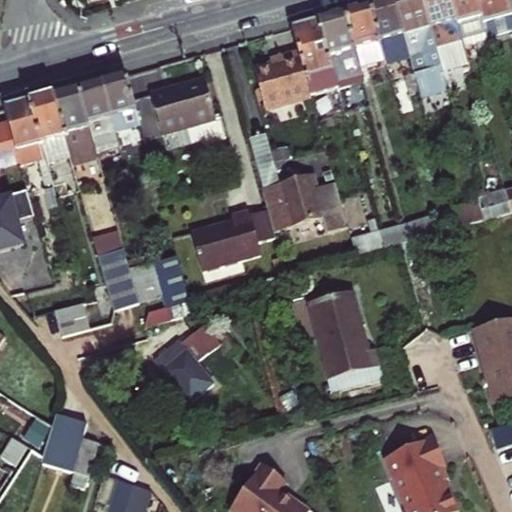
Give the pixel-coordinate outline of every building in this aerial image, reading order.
[(404,39),(411,61),(423,99),(449,92),(443,72),(437,53),(421,0),(400,0),(393,2),(404,39)] [(421,0),(437,53),(443,72),(470,64),(466,50),(458,21),(451,0),(421,0)] [(491,43),(490,37),(478,0),(451,0),(458,21),(466,50),(491,43)] [(478,0),(490,37),(511,30),(511,11),(508,1),(507,0),(478,0)] [(400,41),(404,39),(393,2),(382,6),(369,9),(384,60),(404,54),(400,41)] [(384,60),(369,9),(358,13),(344,17),(361,74),(386,67),(384,60)] [(332,20),(317,25),(337,93),(364,85),(361,74),(344,17),(332,20)] [(304,29),(290,33),(297,55),(311,101),(337,93),(317,25),(304,29)] [(312,104),(311,101),(297,55),(277,61),(271,63),(272,68),(254,74),(267,117),(312,104)] [(115,85),(102,88),(122,154),(146,147),(126,81),(115,85)] [(213,107),(206,82),(185,88),(160,96),(172,136),(185,132),(189,147),(209,141),(210,146),(231,140),(220,105),(213,107)] [(91,92),(79,95),(100,166),(123,159),(122,154),(102,88),(91,92)] [(67,99),(54,103),(72,165),(79,187),(104,180),(100,166),(79,95),(67,99)] [(151,98),(163,139),(172,136),(160,96),(151,98)] [(43,106),(31,109),(50,172),(72,165),(54,103),(43,106)] [(47,195),(56,193),(50,172),(31,109),(19,113),(7,117),(9,125),(11,131),(19,159),(22,170),(23,173),(39,169),(47,195)] [(0,164),(19,159),(11,131),(9,125),(0,127),(0,164)] [(249,142),(264,191),(283,186),(268,136),(260,138),(249,142)] [(328,220),(332,236),(350,231),(337,188),(320,193),(315,176),(283,186),(264,191),(269,210),(277,235),(328,220)] [(488,221),(511,214),(511,206),(508,194),(507,191),(481,199),(482,201),(488,221)] [(31,198),(0,206),(0,258),(1,259),(30,250),(23,229),(38,224),(31,198)] [(455,209),(461,229),(488,221),(482,201),(455,209)] [(250,213),(234,217),(235,222),(241,221),(253,260),(254,264),(264,262),(258,242),(277,237),(277,235),(269,210),(250,216),(250,213)] [(438,236),(432,216),(406,223),(407,226),(412,243),(438,236)] [(253,260),(241,221),(235,222),(237,228),(218,233),(201,238),(211,272),(253,260)] [(407,226),(380,234),(385,251),(412,243),(407,226)] [(95,242),(118,317),(142,310),(142,308),(132,277),(120,234),(95,242)] [(380,234),(354,242),(359,258),(385,251),(380,234)] [(165,301),(169,313),(193,306),(180,263),(156,270),(165,301)] [(132,277),(142,308),(165,301),(156,270),(132,277)] [(384,365),(379,350),(372,352),(369,340),(355,292),(312,304),(334,379),(384,365)] [(153,318),(148,330),(198,315),(195,306),(193,306),(169,313),(153,318)] [(58,317),(65,343),(87,337),(79,311),(58,317)] [(511,321),(503,324),(474,333),(494,409),(511,403),(511,321)] [(207,325),(182,345),(181,344),(157,364),(166,376),(191,405),(216,385),(199,364),(223,344),(207,325)] [(0,390),(27,350),(0,331),(0,390)] [(384,365),(334,379),(338,391),(387,377),(384,365)] [(292,393),(281,401),(292,419),(303,411),(292,393)] [(57,430),(48,459),(45,470),(76,479),(86,445),(90,430),(60,421),(57,430)] [(48,459),(57,430),(46,422),(29,447),(41,455),(48,459)] [(498,452),(511,448),(511,425),(489,432),(498,452)] [(41,455),(29,447),(23,442),(10,462),(28,474),(41,455)] [(444,469),(431,442),(384,464),(406,511),(456,511),(443,484),(446,483),(444,478),(440,471),(444,469)] [(99,449),(86,445),(76,479),(88,483),(99,449)] [(286,485),(263,468),(229,511),(304,511),(289,501),(288,503),(283,499),(278,496),(286,485)] [(131,511),(137,493),(108,484),(99,511),(131,511)] [(131,511),(148,511),(153,497),(137,493),(131,511)]
